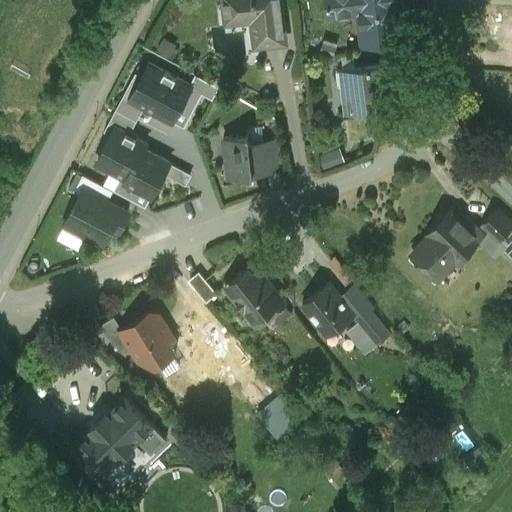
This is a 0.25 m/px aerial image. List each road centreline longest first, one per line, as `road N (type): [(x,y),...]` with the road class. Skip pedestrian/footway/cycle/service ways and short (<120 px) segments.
road 1 (unclassified): [(0,307),(374,169),(427,116)]
road 2 (tertiary): [(0,258),(134,0)]
road 3 (unknown): [(312,189),(272,34)]
road 4 (unclassified): [(427,116),(450,68),(444,0)]
